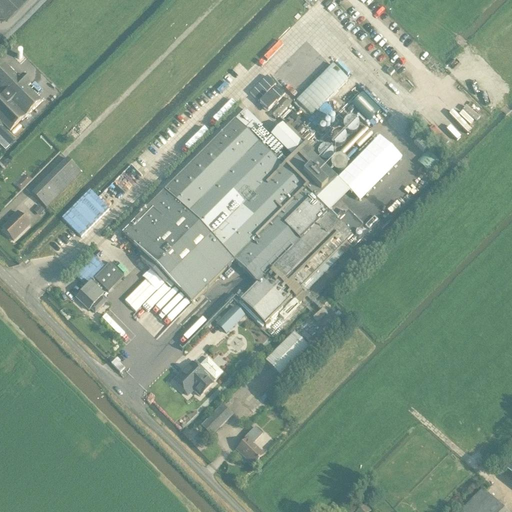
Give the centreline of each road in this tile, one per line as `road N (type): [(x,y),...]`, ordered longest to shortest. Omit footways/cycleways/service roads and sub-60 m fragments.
road 1 (unknown): [(19,287),(104,223),(308,25),(332,26),(370,59),(409,114),(400,136),(125,395)]
road 2 (unclassified): [(240,511),(0,268)]
road 3 (track): [(63,155),(219,0)]
